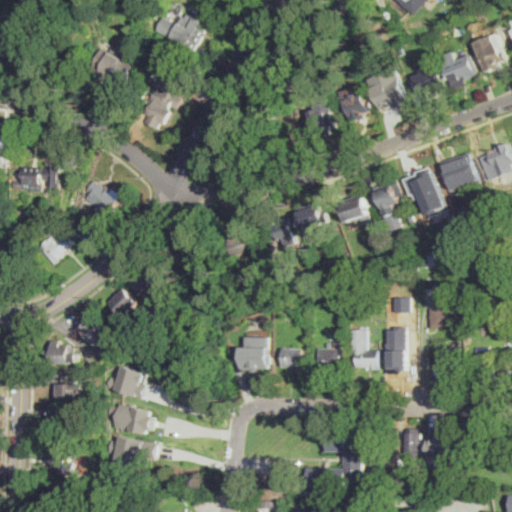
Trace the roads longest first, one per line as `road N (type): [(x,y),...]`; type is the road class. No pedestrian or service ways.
road 1 (tertiary): [(17,511),(31,321),(128,248),(174,187)]
road 2 (residential): [(511,99),(280,180),(189,193),(174,187)]
road 3 (residential): [(511,405),(250,408)]
road 4 (tertiary): [(174,187),(206,118),(283,0)]
road 5 (residential): [(249,185),(256,145),(353,0)]
road 6 (residential): [(174,187),(104,130),(0,93)]
